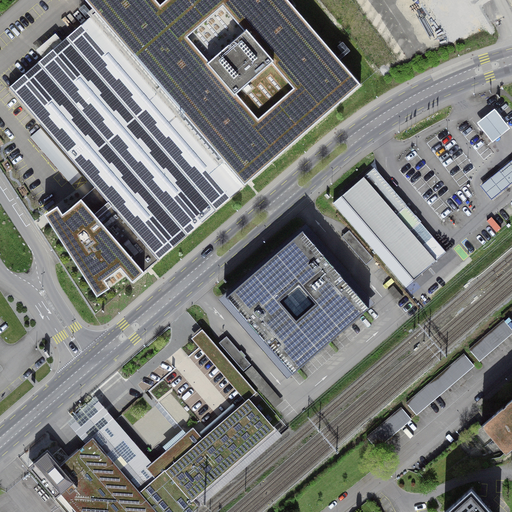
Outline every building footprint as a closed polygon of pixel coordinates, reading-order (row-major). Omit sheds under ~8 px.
[(288,0),(84,0),(95,12),(245,185),(362,85),(288,0)] [(399,58),(356,0),(323,0),(320,2),(374,76),(399,58)] [(416,0),(422,8),(416,11),(408,0),(402,0),(394,6),(429,56),(481,19),(467,0),(416,0)] [(95,12),(9,87),(158,259),(245,185),(95,12)] [(506,131),(491,113),(475,126),(489,144),(506,131)] [(511,161),(480,189),(491,202),(511,183),(511,161)] [(432,264),(358,180),(337,199),(412,282),(432,264)] [(57,206),(44,215),(97,297),(110,289),(105,281),(120,269),(132,283),(144,273),(81,199),(62,214),(57,206)] [(306,224),(218,300),(288,379),(375,303),(306,224)] [(511,332),(511,327),(505,318),(469,348),(479,360),(511,332)] [(464,353),(406,400),(417,413),(475,365),(464,353)] [(203,439),(193,428),(185,434),(147,392),(115,420),(98,401),(70,426),(86,444),(61,466),(48,450),(33,463),(76,511),(193,511),(199,507),(194,501),(192,502),(165,471),(203,439)] [(273,427),(248,399),(203,439),(165,471),(192,502),(194,501),(199,507),(282,435),(274,426),(273,427)] [(511,449),(511,399),(483,424),(508,453),(511,449)] [(403,408),(369,436),(377,446),(412,418),(403,408)] [(494,511),(472,487),(443,511),(444,511),(494,511)]
